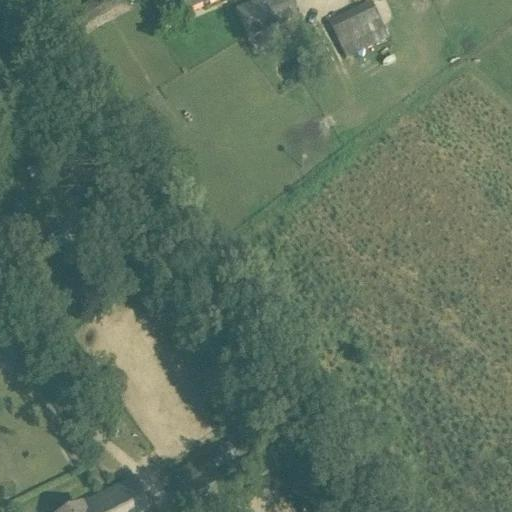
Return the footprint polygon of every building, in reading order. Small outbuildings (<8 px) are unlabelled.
[(63,37),(126,5),(122,0),(96,0),(55,21),(63,37)] [(205,3),(211,0),(181,0),(185,9),(204,2),(205,3)] [(247,43),(298,22),(288,0),(267,0),(235,14),(247,43)] [(371,4),(329,23),(337,41),(340,39),(348,57),(384,41),(380,32),(382,30),(371,4)] [(207,459),(168,479),(185,511),(201,511),(228,498),(280,471),(262,439),(252,444),(258,455),(216,477),(207,459)] [(145,511),(129,481),(71,511),(145,511)]
